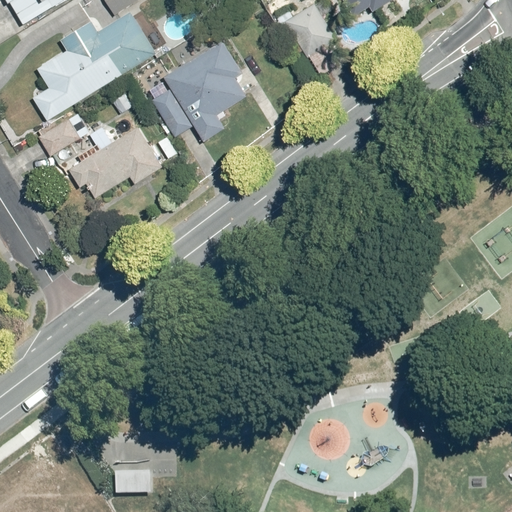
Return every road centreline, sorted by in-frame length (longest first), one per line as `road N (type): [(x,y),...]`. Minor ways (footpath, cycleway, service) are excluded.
road 1 (tertiary): [(510,22),(89,331)]
road 2 (residential): [(89,331),(0,195)]
